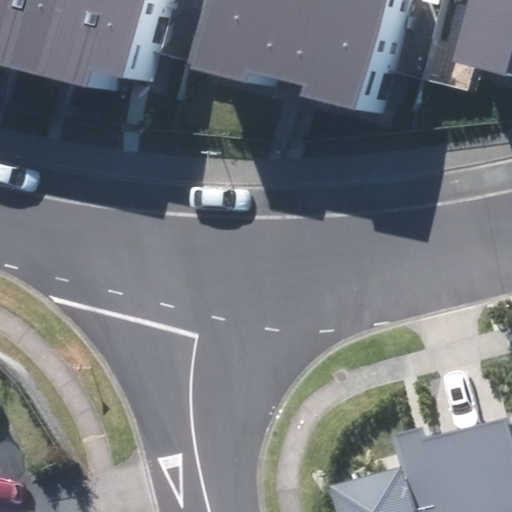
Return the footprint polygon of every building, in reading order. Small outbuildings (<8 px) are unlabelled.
[(0,0),(0,62),(16,67),(34,0),(0,0)] [(34,0),(16,67),(72,82),(94,0),(34,0)] [(124,73),(154,81),(175,0),(94,0),(72,82),(119,94),(124,73)] [(326,0),(239,0),(222,63),(303,85),(326,0)] [(413,0),(326,0),(303,85),(385,107),(413,0)] [(511,0),(495,0),(478,68),(511,76),(511,0)] [(308,105),(240,99),(234,182),(302,188),(308,105)] [(451,137),(383,138),(384,182),(452,180),(451,137)] [(511,511),(511,419),(475,428),(435,438),(433,432),(405,438),(413,474),(351,489),(356,511),(511,511)]
